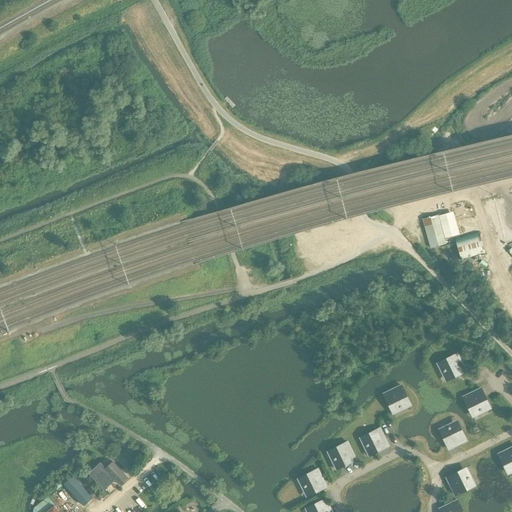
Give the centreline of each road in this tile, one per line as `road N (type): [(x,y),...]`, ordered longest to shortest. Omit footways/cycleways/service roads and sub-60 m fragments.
road 1 (unclassified): [(511,356),(408,247),(366,220),(349,170),(224,115),(153,0)]
road 2 (track): [(0,243),(179,175),(212,197),(246,294)]
road 3 (track): [(246,294),(52,368)]
road 4 (track): [(246,294),(337,265),(380,230)]
